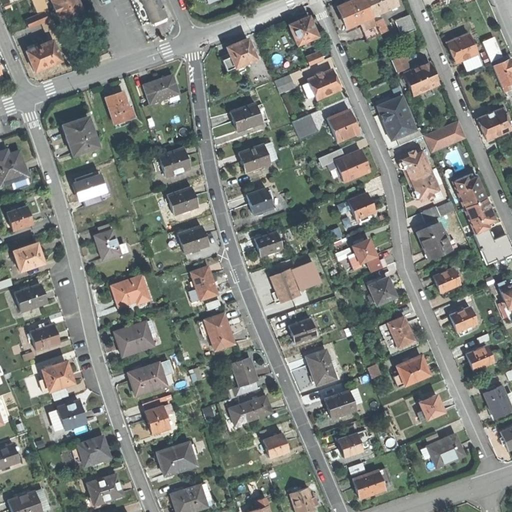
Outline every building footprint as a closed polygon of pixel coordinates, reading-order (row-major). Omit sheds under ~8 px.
[(50,10),(45,0),(35,0),(41,13),(46,11),(50,10)] [(53,0),(62,22),(73,17),(83,13),(77,0),(53,0)] [(141,0),(151,22),(160,19),(166,16),(159,0),(141,0)] [(355,0),(352,1),(350,0),(347,0),(346,1),(346,4),(344,5),(348,14),(343,16),(348,28),(361,23),(373,17),(366,0),(355,0)] [(366,0),(373,17),(399,7),(395,0),(366,0)] [(60,37),(50,10),(46,11),(49,20),(44,22),(52,40),(54,39),(60,37)] [(49,20),(46,11),(41,13),(27,19),(30,27),(44,22),(49,20)] [(410,15),(401,20),(407,34),(417,30),(410,15)] [(382,16),(374,19),(376,24),(384,21),(382,16)] [(374,19),(373,17),(361,23),(369,42),(381,37),(381,35),(376,24),(374,19)] [(298,22),(290,25),(298,46),(312,40),(317,38),(319,37),(313,21),(308,24),(305,19),(298,22)] [(396,22),(403,36),(407,34),(401,20),(396,22)] [(388,32),(384,21),(376,24),(381,35),(388,32)] [(464,61),(478,55),(469,34),(448,43),(452,53),(456,64),(464,61)] [(483,43),(491,62),(502,58),(494,38),(483,43)] [(62,60),(54,39),(52,40),(27,50),(32,61),(36,71),(62,60)] [(237,43),(228,47),(230,54),(222,57),(227,71),(236,67),(239,74),(247,71),(244,64),(256,60),(248,39),(237,43)] [(307,57),(311,64),(324,59),(320,52),(307,57)] [(392,60),(397,72),(408,67),(406,63),(403,55),(392,60)] [(482,65),(478,55),(464,61),(468,71),(482,65)] [(511,61),(495,67),(505,91),(510,89),(508,85),(511,82),(511,61)] [(410,82),(415,95),(439,85),(435,75),(431,64),(421,68),(420,67),(413,70),(413,71),(406,74),(408,78),(404,80),(406,84),(410,82)] [(332,69),(323,73),(323,71),(317,74),(317,76),(308,79),(317,100),(341,89),(336,79),(332,69)] [(144,85),(151,104),(168,98),(179,94),(173,75),(158,80),(144,85)] [(276,81),(281,94),(296,88),(291,75),(276,81)] [(115,95),(107,98),(116,124),(128,119),(136,117),(133,107),(130,108),(124,92),(115,95)] [(182,102),(179,94),(168,98),(171,106),(182,102)] [(392,140),(417,130),(403,97),(392,102),(381,107),(379,108),(386,125),(392,140)] [(379,103),(381,107),(392,102),(390,98),(379,103)] [(235,122),(238,131),(262,123),(256,104),(231,112),(235,122)] [(309,115),(315,130),(326,126),(320,110),(309,115)] [(336,116),(328,119),(338,142),(359,133),(355,122),(350,110),(342,113),(336,116)] [(484,131),(488,141),(511,131),(506,117),(505,114),(504,110),(494,114),(494,112),(488,115),(488,116),(479,120),(484,131)] [(88,117),(64,125),(70,142),(74,155),(99,146),(88,117)] [(130,125),(128,119),(116,124),(118,129),(130,125)] [(425,136),(430,149),(464,136),(459,122),(425,136)] [(398,139),(401,146),(414,141),(411,134),(398,139)] [(466,139),(464,136),(430,149),(431,153),(466,139)] [(511,137),(500,141),(502,147),(511,143),(511,137)] [(264,145),(240,153),(243,162),(246,173),(271,164),(270,162),(265,149),(264,145)] [(274,146),(265,149),(270,162),(279,159),(274,146)] [(318,158),(322,167),(335,161),(343,182),(370,171),(366,161),(361,150),(345,157),(342,148),(318,158)] [(0,181),(1,185),(28,176),(20,151),(9,154),(7,149),(0,151),(0,181)] [(184,149),(159,157),(162,166),(166,177),(191,168),(187,158),(184,149)] [(404,170),(409,180),(431,171),(422,149),(414,152),(413,151),(402,156),(404,160),(400,161),(401,164),(399,165),(400,167),(402,171),(404,170)] [(156,168),(162,166),(159,157),(153,159),(156,168)] [(416,198),(417,200),(420,198),(422,202),(433,197),(432,194),(439,191),(431,171),(409,180),(411,187),(413,192),(416,198)] [(81,193),(86,207),(103,201),(97,183),(95,175),(94,173),(77,179),(81,193)] [(102,173),(95,175),(97,183),(104,180),(102,173)] [(455,182),(465,208),(487,199),(482,187),(478,177),(475,179),(473,175),(455,182)] [(192,188),(168,196),(174,214),(198,206),(195,198),(192,188)] [(252,205),(255,214),(274,208),(268,189),(248,195),(252,205)] [(442,199),(439,191),(432,194),(433,197),(435,201),(442,199)] [(367,193),(348,201),(356,220),(360,218),(368,214),(375,211),(371,202),(367,193)] [(491,209),(487,199),(465,208),(476,234),(489,228),(495,226),(493,221),(496,220),(491,209)] [(453,202),(437,209),(440,216),(451,211),(456,209),(453,202)] [(27,206),(7,212),(13,230),(33,224),(30,215),(27,206)] [(422,213),(426,224),(451,213),(451,211),(440,216),(437,209),(436,207),(422,213)] [(424,247),(429,259),(451,250),(447,242),(439,223),(417,232),(424,247)] [(202,227),(178,235),(184,253),(208,245),(205,235),(202,227)] [(495,242),(489,228),(476,234),(474,234),(487,265),(504,257),(505,260),(511,256),(511,247),(510,242),(507,243),(505,238),(495,242)] [(99,248),(103,259),(126,252),(124,247),(127,247),(126,242),(118,245),(113,230),(95,235),(99,248)] [(277,231),(256,239),(259,247),(262,256),(283,249),(277,231)] [(456,238),(447,242),(451,250),(459,246),(456,238)] [(356,256),(359,264),(367,261),(378,256),(374,248),(372,248),(370,244),(369,240),(364,242),(355,246),(352,247),(356,256)] [(37,242),(13,250),(20,270),(44,262),(41,252),(37,242)] [(361,267),(359,264),(356,256),(348,259),(353,270),(361,267)] [(380,261),(378,256),(367,261),(372,273),(387,266),(384,260),(380,261)] [(313,262),(290,270),(297,288),(302,287),(302,288),(320,281),(313,262)] [(208,266),(191,272),(196,287),(200,300),(217,294),(212,279),(208,266)] [(437,284),(441,293),(461,285),(454,268),(434,277),(437,284)] [(290,269),(271,276),(274,286),(276,291),(273,292),(277,303),(299,294),(297,288),(290,270),(290,269)] [(115,296),(118,306),(137,300),(138,304),(150,300),(142,275),(112,286),(115,296)] [(0,279),(0,287),(11,283),(9,277),(0,279)] [(388,277),(368,285),(372,294),(375,301),(377,305),(396,297),(391,286),(388,277)] [(498,285),(499,289),(511,283),(511,279),(505,283),(505,282),(498,285)] [(40,283),(14,292),(21,311),(47,302),(43,291),(40,283)] [(507,306),(508,310),(511,308),(511,283),(499,289),(505,302),(502,302),(504,307),(507,306)] [(192,303),(200,300),(196,287),(188,290),(192,303)] [(457,301),(460,307),(467,304),(467,303),(465,298),(457,301)] [(206,304),(208,311),(221,307),(219,300),(206,304)] [(455,326),(457,332),(467,328),(478,324),(471,307),(469,308),(461,311),(450,316),(455,326)] [(505,320),(509,319),(504,307),(501,308),(505,320)] [(224,314),(205,320),(210,335),(215,350),(234,343),(228,327),(224,314)] [(388,324),(398,348),(414,341),(409,328),(405,317),(388,324)] [(310,318),(288,326),(292,335),(295,344),(317,335),(310,318)] [(151,320),(146,322),(150,334),(155,332),(151,320)] [(204,337),(210,335),(205,320),(199,322),(204,337)] [(119,344),(123,356),(154,346),(150,334),(146,322),(115,332),(119,344)] [(57,333),(54,324),(45,326),(45,325),(36,328),(36,329),(30,331),(31,333),(32,337),(36,350),(60,343),(57,333)] [(470,334),(467,328),(457,332),(460,338),(470,334)] [(478,339),(480,344),(491,339),(488,334),(478,339)] [(471,363),(474,371),(488,366),(493,364),(489,354),(486,347),(467,354),(471,363)] [(326,350),(306,357),(311,371),(316,386),(336,379),(326,350)] [(23,354),(25,360),(35,357),(34,351),(23,354)] [(494,351),(489,354),(493,364),(499,361),(495,353),(494,351)] [(500,351),(495,353),(499,361),(504,359),(500,351)] [(404,384),(404,386),(429,375),(425,365),(420,356),(396,366),(399,374),(404,384)] [(238,362),(232,364),(240,386),(256,381),(258,380),(254,369),(250,358),(243,360),(238,362)] [(66,361),(42,369),(45,378),(39,380),(43,392),(73,382),(69,370),(66,361)] [(132,384),(136,396),(167,386),(163,374),(159,362),(129,372),(132,384)] [(366,367),(370,377),(379,374),(374,364),(366,367)] [(490,371),(488,366),(474,371),(476,376),(490,371)] [(169,372),(163,374),(167,386),(173,384),(169,372)] [(398,387),(404,384),(399,374),(393,377),(398,387)] [(258,389),(256,381),(240,386),(234,389),(237,397),(258,389)] [(489,406),(495,419),(511,411),(511,410),(511,409),(506,395),(502,387),(497,389),(488,392),(484,394),(489,406)] [(55,399),(69,394),(67,388),(53,393),(55,399)] [(356,389),(349,391),(352,401),(360,399),(356,389)] [(349,391),(325,400),(328,409),(331,419),(356,411),(352,401),(349,391)] [(436,395),(419,403),(423,413),(418,415),(422,422),(445,412),(442,407),(441,403),(439,403),(436,395)] [(241,405),(246,421),(272,413),(269,404),(267,396),(241,405)] [(143,404),(145,411),(162,406),(160,399),(143,404)] [(79,401),(57,408),(57,409),(53,411),(55,418),(60,416),(64,429),(86,422),(83,411),(79,401)] [(169,404),(162,406),(165,415),(172,413),(169,404)] [(235,425),(246,421),(241,405),(230,408),(233,417),(235,425)] [(162,406),(145,411),(148,423),(153,436),(161,434),(160,431),(169,428),(165,415),(162,406)] [(237,429),(235,425),(233,417),(227,419),(230,431),(237,429)] [(504,443),(508,451),(511,449),(511,428),(500,434),(504,443)] [(282,434),(263,440),(269,458),(288,452),(285,443),(282,434)] [(357,434),(337,441),(340,449),(343,457),(363,451),(357,434)] [(103,435),(78,444),(79,447),(82,457),(85,466),(110,457),(106,445),(103,435)] [(430,457),(435,468),(463,457),(458,446),(454,435),(426,447),(430,457)] [(13,443),(0,447),(0,468),(20,461),(13,443)] [(159,465),(163,476),(195,466),(192,456),(189,445),(188,443),(156,453),(159,465)] [(195,443),(189,445),(192,456),(198,454),(195,443)] [(75,460),(82,457),(79,447),(72,449),(75,460)] [(423,460),(430,457),(426,447),(419,450),(423,460)] [(348,467),(351,476),(366,471),(363,462),(348,467)] [(379,471),(352,480),(355,489),(358,498),(385,490),(381,479),(380,474),(379,471)] [(88,483),(95,505),(110,500),(123,496),(119,485),(116,474),(88,483)] [(205,484),(199,486),(202,496),(208,494),(205,484)] [(174,505),(175,511),(189,511),(206,507),(202,496),(199,486),(171,494),(174,505)] [(42,487),(34,490),(38,501),(46,498),(42,487)] [(288,490),(290,495),(299,491),(298,487),(288,490)] [(299,491),(290,495),(295,511),(310,511),(314,511),(313,507),(311,499),(309,495),(307,489),(299,491)] [(12,511),(42,511),(38,501),(34,490),(8,499),(12,511)] [(251,506),(253,511),(267,507),(268,507),(266,499),(258,502),(258,504),(251,506)] [(111,504),(110,500),(95,505),(96,509),(111,504)]
